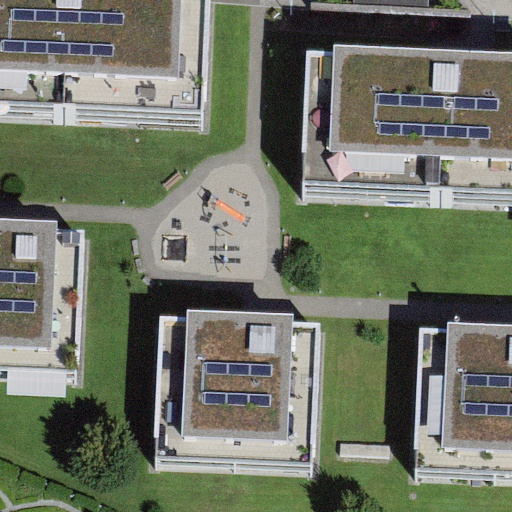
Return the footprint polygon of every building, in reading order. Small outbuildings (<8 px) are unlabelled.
[(222,5),(0,0),(0,125),(219,130),(222,5)] [(511,95),(314,90),(311,214),(511,219),(511,95)] [(88,253),(0,250),(0,389),(85,391),(88,253)] [(325,347),(168,339),(161,472),(318,479),(325,347)] [(511,359),(427,356),(421,490),(511,493),(511,359)]
